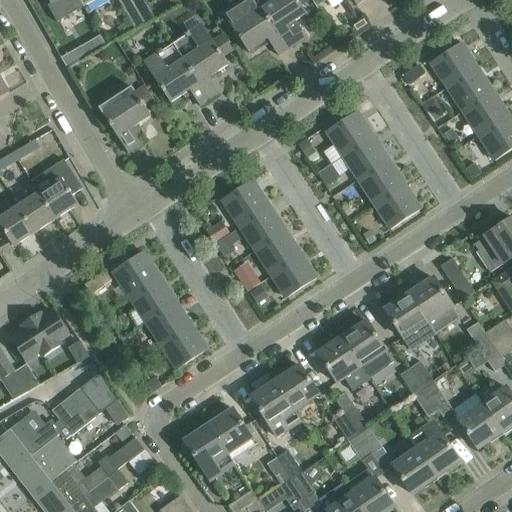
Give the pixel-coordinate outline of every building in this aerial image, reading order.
[(56,19),(73,9),(81,5),(83,8),(86,6),(82,0),(48,0),(51,4),(48,6),(56,19)] [(145,25),(131,0),(117,0),(134,31),(145,25)] [(131,0),(145,25),(156,19),(145,0),(131,0)] [(254,0),(247,0),(224,16),(248,53),(249,52),(251,55),(261,49),(259,46),(267,40),(278,57),(288,50),(254,0)] [(254,0),(288,50),(297,44),(287,28),(293,24),(306,15),(301,7),(296,0),(276,0),(274,2),(272,0),(254,0)] [(228,66),(222,57),(232,51),(221,33),(210,39),(201,24),(172,43),(210,102),(220,95),(209,79),(228,66)] [(106,47),(100,37),(79,49),(84,59),(106,47)] [(200,108),(210,102),(172,43),(143,63),(155,80),(170,104),(190,91),(200,108)] [(446,89),(477,69),(461,44),(430,65),(446,89)] [(419,66),(402,77),(408,86),(425,75),(419,66)] [(477,69),(446,89),(462,113),(493,93),(477,69)] [(0,79),(0,98),(9,94),(0,79)] [(150,117),(144,107),(154,100),(144,86),(134,92),(131,87),(98,109),(128,155),(141,147),(131,130),(150,117)] [(493,93),(462,113),(478,137),(509,117),(493,93)] [(342,158),(373,138),(357,113),(326,133),(342,158)] [(511,121),(509,117),(478,137),(494,162),(511,150),(511,121)] [(373,138),(342,158),(358,182),(389,162),(373,138)] [(18,161),(22,159),(39,149),(34,140),(12,153),(18,161)] [(0,171),(18,161),(12,153),(0,160),(0,171)] [(31,182),(39,194),(56,220),(77,206),(71,197),(82,190),(63,161),(31,182)] [(405,186),(389,162),(358,182),(374,206),(405,186)] [(328,167),(317,175),(325,187),(336,180),(328,167)] [(238,227),(268,206),(252,182),(221,202),(238,227)] [(405,186),(374,206),(390,231),(421,210),(405,186)] [(35,233),(56,220),(39,194),(18,207),(35,233)] [(268,206),(238,227),(253,251),(284,230),(268,206)] [(0,226),(14,247),(35,233),(18,207),(0,219),(0,226)] [(478,257),(489,273),(490,274),(511,258),(511,219),(474,245),(481,255),(478,257)] [(205,232),(212,244),(226,235),(218,223),(205,232)] [(300,254),(284,230),(253,251),(269,275),(300,254)] [(128,298),(159,278),(143,253),(112,274),(128,298)] [(300,254),(269,275),(285,299),(316,279),(300,254)] [(440,268),(451,284),(462,302),(474,294),(463,277),(452,260),(440,268)] [(511,270),(504,276),(498,280),(511,301),(511,270)] [(159,278),(128,298),(144,322),(175,302),(159,278)] [(410,297),(428,324),(452,308),(433,279),(421,287),(422,289),(410,297)] [(397,303),(384,311),(396,328),(404,340),(403,341),(410,352),(436,336),(432,330),(428,324),(410,297),(398,305),(397,303)] [(191,326),(175,302),(144,322),(160,346),(191,326)] [(27,331),(11,341),(25,361),(40,351),(44,357),(59,347),(55,341),(67,333),(54,313),(42,321),(38,315),(23,325),(27,331)] [(504,321),(484,334),(491,345),(511,331),(504,321)] [(355,333),(343,341),(369,379),(393,364),(386,353),(366,323),(354,331),(355,333)] [(467,331),(480,352),(491,345),(484,334),(477,324),(467,331)] [(191,326),(160,346),(176,371),(207,351),(191,326)] [(511,332),(511,331),(491,345),(505,366),(511,361),(511,357),(510,354),(511,352),(511,332)] [(338,385),(347,378),(354,389),(369,379),(343,341),(331,349),(330,347),(318,354),(338,385)] [(80,343),(69,349),(77,364),(89,358),(80,343)] [(491,345),(480,352),(495,373),(505,366),(491,345)] [(0,381),(0,382),(12,401),(27,393),(14,373),(0,350),(0,381)] [(424,389),(434,383),(421,362),(411,369),(424,389)] [(276,385),(294,412),(319,396),(299,367),(287,375),(288,377),(276,385)] [(400,376),(414,397),(424,389),(411,369),(400,376)] [(424,389),(438,411),(452,431),(460,425),(478,450),(490,442),(488,440),(500,432),(481,404),(458,419),(434,383),(424,389)] [(251,398),(262,415),(270,428),(277,440),(302,424),(294,412),(276,385),(264,393),(263,391),(251,398)] [(481,404),(500,432),(504,438),(511,431),(511,397),(505,387),(481,404)] [(82,389),(62,405),(75,421),(80,417),(86,425),(101,415),(82,389)] [(424,389),(414,397),(428,418),(438,411),(424,389)] [(62,405),(52,412),(71,436),(86,425),(80,417),(75,421),(62,405)] [(358,434),(367,427),(354,408),(345,414),(358,434)] [(222,420),(210,428),(235,466),(264,447),(250,424),(244,428),(232,410),(220,418),(222,420)] [(358,434),(345,414),(334,421),(348,441),(358,434)] [(48,444),(62,434),(51,420),(35,433),(25,421),(1,439),(0,439),(0,438),(0,455),(5,461),(7,459),(15,470),(48,444)] [(415,449),(435,477),(447,469),(448,471),(460,463),(439,432),(441,431),(433,420),(407,439),(415,449)] [(372,456),(382,449),(367,427),(358,434),(372,456)] [(238,471),(235,466),(210,428),(197,436),(196,434),(184,442),(210,483),(222,475),(222,474),(234,466),(237,472),(238,471)] [(358,434),(348,441),(362,462),(372,456),(358,434)] [(48,444),(15,470),(23,480),(21,482),(32,497),(65,472),(72,466),(74,464),(77,462),(58,437),(48,444)] [(64,511),(118,471),(128,463),(144,451),(135,439),(119,451),(109,459),(107,457),(98,464),(99,466),(84,478),(74,464),(72,466),(65,472),(32,497),(44,511),(46,510),(48,511),(64,511)] [(423,485),(435,477),(415,449),(393,464),(391,465),(392,466),(393,468),(412,496),(424,487),(423,485)] [(291,479),(301,472),(288,452),(278,458),(291,479)] [(278,458),(267,465),(280,486),(282,485),(291,479),(278,458)] [(116,511),(117,511),(115,511),(107,511),(101,503),(118,490),(119,492),(128,485),(118,471),(64,511),(116,511)] [(345,487),(350,495),(361,511),(388,511),(394,508),(373,479),(368,471),(345,487)] [(291,479),(306,500),(316,493),(301,472),(291,479)] [(291,479),(282,485),(296,507),(306,500),(291,479)] [(343,485),(319,501),(326,511),(361,511),(350,495),(345,487),(343,485)] [(228,507),(231,511),(241,511),(258,501),(251,491),(228,507)] [(190,511),(180,497),(158,511),(190,511)] [(241,511),(263,511),(265,511),(258,501),(241,511)]
